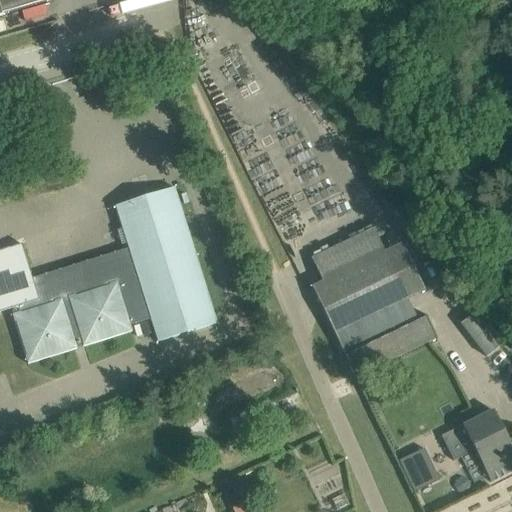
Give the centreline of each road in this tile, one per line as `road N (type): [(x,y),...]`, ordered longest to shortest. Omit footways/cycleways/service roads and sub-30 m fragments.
road 1 (residential): [(275,274),(380,511)]
road 2 (residential): [(0,67),(161,15)]
